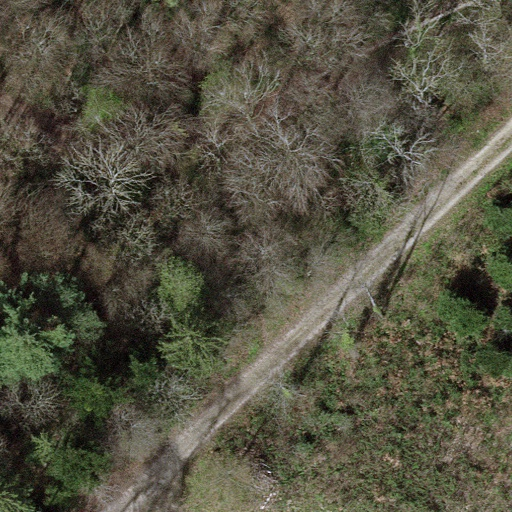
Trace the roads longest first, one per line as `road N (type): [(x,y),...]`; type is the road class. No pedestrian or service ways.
road 1 (track): [(511,132),(105,511)]
road 2 (track): [(263,511),(130,489)]
